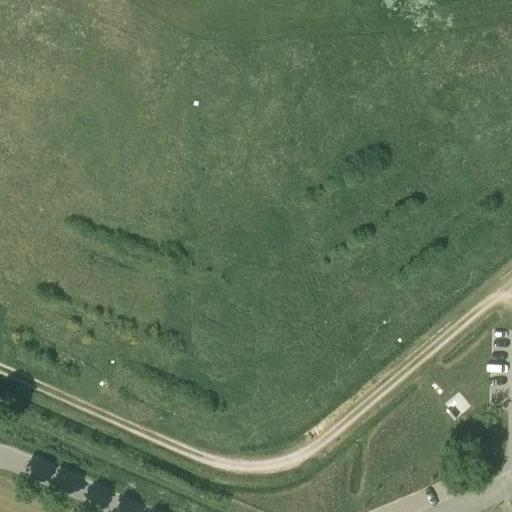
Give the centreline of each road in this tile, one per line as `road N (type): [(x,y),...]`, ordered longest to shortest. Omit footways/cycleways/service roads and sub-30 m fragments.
road 1 (track): [(511,288),(297,459),(243,469),(132,431),(0,362)]
road 2 (unclassified): [(0,457),(135,511)]
